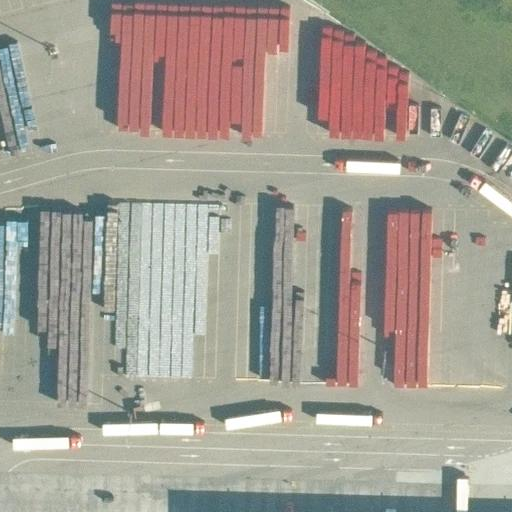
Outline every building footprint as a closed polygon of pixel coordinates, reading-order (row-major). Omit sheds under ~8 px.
[(121,83),(119,129),(181,132),(182,99),(197,100),(196,113),(213,114),(218,10),(201,9),(201,7),(112,3),(108,82),(121,83)] [(235,18),(230,133),(438,142),(440,94),(426,93),(427,82),(406,82),(407,63),(361,61),(361,45),(349,45),(349,31),(310,29),(310,6),(226,3),(225,18),(235,18)] [(128,344),(331,348),(334,238),(313,238),(314,203),(147,200),(146,209),(131,209),(128,344)] [(455,295),(454,347),(508,348),(508,335),(511,335),(511,254),(511,212),(456,211),(456,238),(463,238),(463,247),(477,248),(476,296),(455,295)] [(8,317),(10,221),(0,220),(0,358),(6,358),(7,317),(8,317)] [(430,295),(429,323),(418,323),(416,347),(444,349),(444,338),(451,339),(453,297),(430,295)]
